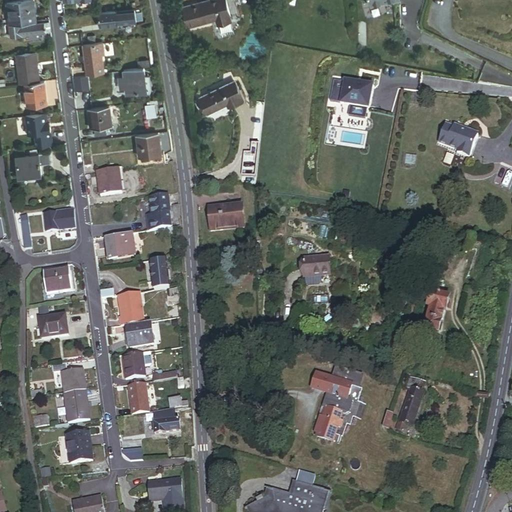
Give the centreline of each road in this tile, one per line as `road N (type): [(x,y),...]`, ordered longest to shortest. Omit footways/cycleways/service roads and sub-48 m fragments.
road 1 (residential): [(152,0),(185,193),(207,511)]
road 2 (residential): [(53,0),(86,253)]
road 3 (residential): [(86,253),(114,465)]
road 4 (tertiary): [(511,313),(489,448),(468,511)]
